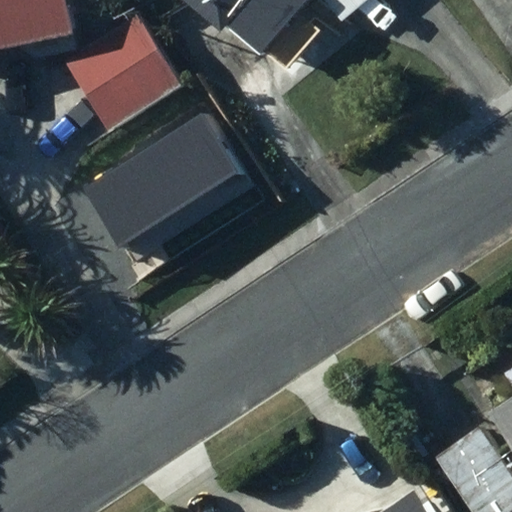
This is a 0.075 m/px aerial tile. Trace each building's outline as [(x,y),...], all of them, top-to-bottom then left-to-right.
[(0,0),(0,66),(102,46),(92,0),(0,0)] [(335,6),(327,0),(200,0),(249,40),(253,35),(289,64),(335,6)] [(332,0),(355,28),(388,0),(332,0)] [(150,22),(82,66),(129,137),(197,93),(150,22)] [(511,511),(511,459),(493,433),(449,464),(482,511),(511,511)] [(439,511),(430,499),(411,511),(439,511)]
